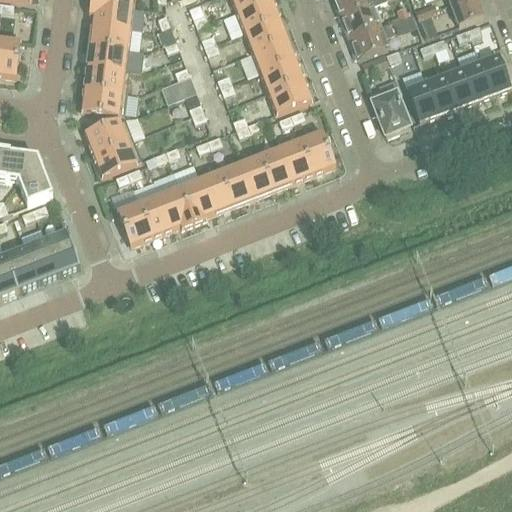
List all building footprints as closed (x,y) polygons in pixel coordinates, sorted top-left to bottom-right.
[(93,0),(93,8),(133,13),(134,0),(93,0)] [(228,0),(236,18),(272,4),(270,0),(228,0)] [(338,0),(333,2),(334,4),(342,24),(372,12),(372,13),(406,0),(405,0),(369,0),(368,1),(367,0),(338,0)] [(446,0),(450,8),(471,0),(446,0)] [(458,31),(484,22),(475,0),(471,0),(450,8),(458,31)] [(236,18),(244,38),(280,24),(272,4),(236,18)] [(92,30),(130,35),(133,13),(93,8),(91,22),(93,22),(92,30)] [(14,10),(1,9),(0,18),(13,19),(14,10)] [(434,9),(424,12),(428,22),(438,18),(434,9)] [(380,31),(372,13),(372,12),(342,24),(349,43),(380,31)] [(418,26),(428,22),(424,12),(415,16),(418,26)] [(397,15),(398,21),(400,26),(409,23),(406,13),(397,15)] [(158,25),(162,36),(170,33),(166,21),(158,25)] [(194,25),(197,33),(208,29),(205,21),(194,25)] [(420,25),(426,43),(437,38),(431,21),(420,25)] [(400,26),(394,29),(398,40),(416,33),(411,22),(409,23),(400,26)] [(244,38),(252,59),(288,44),(280,24),(244,38)] [(359,67),(361,66),(389,55),(385,45),(394,41),(390,29),(380,33),(380,31),(349,43),(359,67)] [(90,52),(127,56),(130,35),(92,30),(90,52)] [(467,35),(470,44),(482,40),(479,31),(467,35)] [(455,40),(458,48),(470,44),(467,35),(455,40)] [(161,43),(164,51),(176,47),(173,38),(161,43)] [(201,46),(205,54),(216,49),(213,41),(201,46)] [(0,43),(0,82),(14,84),(19,46),(0,43)] [(252,59),(260,79),(296,65),(288,44),(252,59)] [(431,49),(434,57),(446,53),(443,44),(431,49)] [(164,51),(167,59),(179,55),(176,47),(164,51)] [(205,54),(208,62),(219,58),(216,49),(205,54)] [(419,53),(422,61),(434,57),(431,49),(419,53)] [(87,73),(124,78),(127,56),(90,52),(87,73)] [(397,54),(385,58),(389,67),(400,62),(397,54)] [(361,69),(366,81),(389,72),(385,60),(361,69)] [(498,61),(479,68),(492,101),(511,94),(498,61)] [(260,79),(267,99),(303,85),(296,65),(260,79)] [(479,68),(461,75),(474,108),(492,101),(479,68)] [(84,94),(122,99),(124,78),(87,73),(84,94)] [(175,78),(178,86),(189,82),(186,74),(175,78)] [(461,75),(443,81),(456,115),(474,108),(461,75)] [(217,86),(220,94),(232,90),(229,81),(217,86)] [(443,81),(425,88),(438,121),(456,115),(443,81)] [(178,86),(181,94),(193,90),(189,82),(178,86)] [(267,99),(276,120),(312,106),(303,85),(267,99)] [(373,108),(386,141),(409,132),(396,100),(401,98),(396,86),(379,92),(379,95),(369,99),(373,108)] [(409,95),(407,96),(419,129),(438,121),(425,88),(409,95)] [(220,94),(224,102),(235,98),(232,90),(220,94)] [(82,116),(119,121),(122,99),(84,94),(82,116)] [(200,109),(188,113),(192,122),(203,117),(200,109)] [(203,117),(192,122),(195,130),(206,125),(203,117)] [(290,121),(293,129),(305,125),(302,117),(290,121)] [(279,125),(282,134),(293,129),(290,121),(279,125)] [(233,127),(236,135),(248,131),(244,123),(233,127)] [(85,140),(93,161),(129,147),(121,126),(85,140)] [(248,131),(251,139),(262,135),(259,126),(248,131)] [(236,135),(239,144),(251,139),(248,131),(236,135)] [(299,145),(314,181),(335,173),(320,137),(299,145)] [(207,147),(211,155),(222,150),(219,142),(207,147)] [(279,153),(293,189),(314,181),(299,145),(279,153)] [(93,161),(101,182),(137,168),(129,147),(93,161)] [(196,151),(199,159),(211,155),(207,147),(196,151)] [(165,158),(169,166),(180,161),(177,153),(165,158)] [(259,161),(273,197),(293,189),(279,153),(259,161)] [(154,162),(157,170),(169,166),(165,158),(154,162)] [(0,184),(19,187),(37,164),(0,159),(0,184)] [(239,168),(253,204),(273,197),(259,161),(239,168)] [(19,187),(28,211),(52,201),(37,164),(19,187)] [(219,176),(233,212),(253,204),(239,168),(219,176)] [(127,179),(130,187),(142,182),(139,174),(127,179)] [(199,184),(213,220),(233,212),(219,176),(199,184)] [(116,183),(119,191),(130,187),(127,179),(116,183)] [(179,192),(194,230),(207,225),(206,223),(213,220),(199,184),(179,192)] [(159,200),(173,236),(180,233),(181,235),(194,230),(179,192),(159,200)] [(138,208),(153,244),(173,236),(159,200),(138,208)] [(117,216),(132,252),(153,244),(138,208),(117,216)] [(45,211),(33,215),(37,224),(48,219),(45,211)] [(33,215),(22,220),(26,228),(37,224),(33,215)] [(319,251),(362,236),(356,221),(314,236),(319,251)] [(66,237),(45,245),(59,280),(80,272),(66,237)] [(45,245),(25,253),(38,288),(59,280),(45,245)] [(25,253),(5,261),(19,296),(38,288),(25,253)] [(4,261),(0,262),(0,303),(19,296),(5,261),(4,261)] [(177,293),(164,299),(170,314),(183,309),(177,293)] [(0,375),(35,370),(33,354),(0,359),(0,375)]
